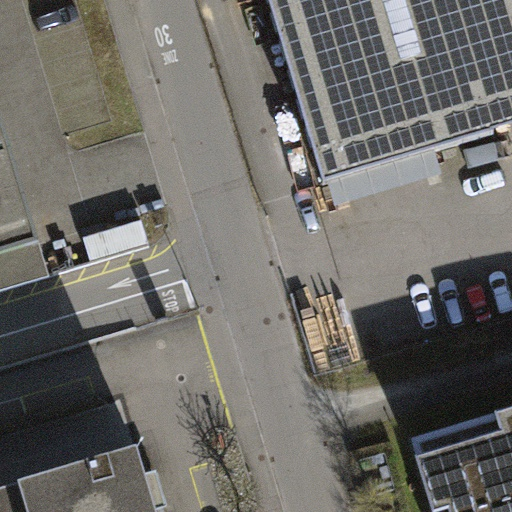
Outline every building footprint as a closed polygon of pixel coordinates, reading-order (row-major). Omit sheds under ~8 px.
[(204,0),(266,203),(289,197),(229,0),(204,0)] [(511,0),(268,0),(328,201),(511,146),(511,0)] [(0,250),(39,240),(0,104),(0,250)] [(511,511),(511,434),(421,461),(435,511),(511,511)] [(21,489),(28,511),(155,511),(137,453),(21,489)] [(28,511),(21,489),(0,495),(0,511),(28,511)]
